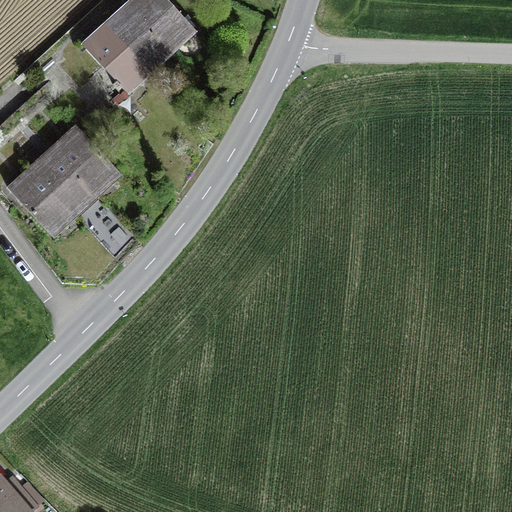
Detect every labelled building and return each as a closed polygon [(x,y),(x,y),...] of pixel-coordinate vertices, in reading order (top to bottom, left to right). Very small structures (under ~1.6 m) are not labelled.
[(166,0),(139,0),(131,7),(170,50),(193,29),(166,0)] [(147,70),(170,50),(131,7),(109,28),(147,70)] [(124,91),(147,70),(109,28),(86,49),(124,91)] [(25,118),(52,147),(56,151),(79,130),(80,131),(124,91),(86,49),(27,102),(25,118)] [(0,134),(1,135),(30,167),(73,213),(95,193),(56,151),(52,147),(25,118),(10,118),(0,127),(0,134)] [(79,130),(56,151),(95,193),(118,172),(80,131),(79,130)] [(50,234),(73,213),(30,167),(1,135),(0,135),(0,190),(11,202),(16,198),(50,234)] [(0,488),(0,487),(0,511),(30,511),(36,507),(12,478),(0,488)]
